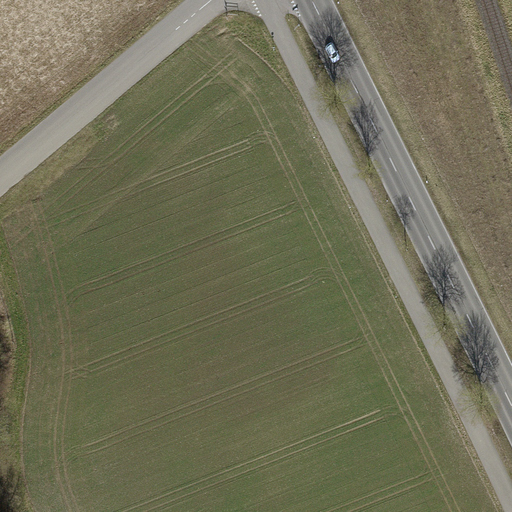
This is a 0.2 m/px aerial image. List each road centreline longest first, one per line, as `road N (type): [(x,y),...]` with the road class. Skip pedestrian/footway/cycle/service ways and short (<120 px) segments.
road 1 (track): [(511,497),(265,0)]
road 2 (secondary): [(313,0),(511,401)]
road 3 (unclassified): [(0,176),(213,0)]
